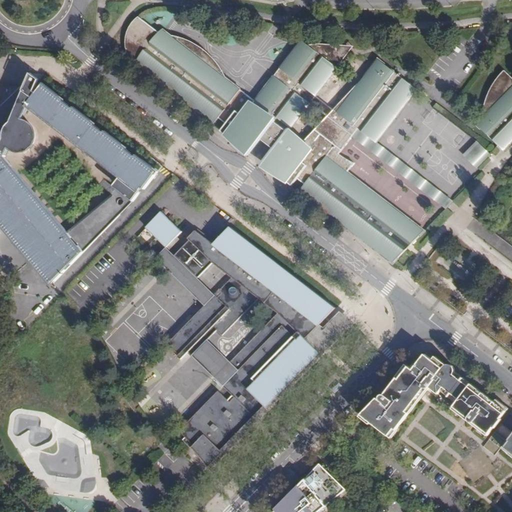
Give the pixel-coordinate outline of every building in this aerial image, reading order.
[(182,66),(181,66),(177,62),(185,52),(159,33),(141,18),(139,19),(136,23),(132,29),(130,34),(129,39),(129,48),(131,56),(130,57),(134,63),(137,66),(214,125),(218,118),(226,124),(221,130),(228,136),(239,122),(296,166),(285,180),(292,185),(297,179),(304,184),(299,191),(394,263),(407,250),(403,246),(406,242),(411,246),(425,231),(385,201),(378,210),(377,208),(376,207),(375,206),(374,205),(373,205),(372,204),(371,204),(369,203),(376,194),(348,172),(354,163),(341,156),(339,154),(353,136),(358,129),(376,143),(382,135),(383,130),(385,126),(391,119),(396,115),(398,115),(417,89),(380,60),(333,110),(316,96),(354,46),(323,44),(315,44),(308,45),(307,45),(304,47),(302,47),(299,49),(296,50),(294,52),(291,54),(255,101),(226,78),(209,65),(198,78),(194,76),(194,74),(193,72),(193,71),(192,70),(191,68),(189,67),(188,67),(187,66),(185,66),(184,66),(182,66)] [(171,35),(162,28),(159,33),(185,52),(177,62),(181,66),(182,66),(184,66),(185,66),(187,66),(188,67),(189,67),(191,68),(192,70),(193,71),(193,72),(194,74),(194,76),(198,78),(209,65),(226,78),(224,74),(222,71),(215,60),(207,52),(203,49),(197,44),(188,40),(179,36),(171,35)] [(308,45),(302,40),(291,54),(294,52),(296,50),(299,49),(302,47),(304,47),(307,45),(308,45)] [(511,89),(511,77),(504,70),(492,86),(487,95),(484,106),(482,117),(479,121),(490,132),(487,135),(499,147),(511,134),(510,133),(511,130),(511,90),(511,89)] [(0,207),(16,223),(12,227),(38,258),(36,259),(46,272),(54,281),(121,213),(110,202),(83,224),(80,220),(65,233),(3,158),(9,147),(12,149),(15,151),(18,152),(22,152),(25,151),(28,150),(32,146),(34,143),(35,140),(36,135),(35,132),(34,128),(30,123),(27,122),(24,121),(21,120),(29,104),(63,130),(65,127),(141,186),(144,188),(156,173),(135,157),(124,149),(103,132),(93,125),(72,108),(62,101),(41,84),(36,91),(33,89),(39,79),(30,73),(23,90),(25,91),(12,123),(9,125),(6,129),(5,134),(5,139),(0,151),(0,150),(0,207)] [(43,83),(41,84),(62,101),(64,99),(43,83)] [(511,142),(511,89),(511,90),(511,130),(510,133),(511,134),(499,147),(504,151),(511,142)] [(73,106),(72,108),(93,125),(95,123),(73,106)] [(490,132),(479,121),(476,124),(487,135),(490,132)] [(141,186),(65,127),(63,130),(128,180),(125,182),(116,175),(113,184),(118,188),(80,220),(83,224),(110,202),(121,213),(134,200),(125,193),(133,184),(139,188),(141,186)] [(376,143),(358,129),(353,136),(447,209),(453,202),(376,143)] [(105,130),(103,132),(124,149),(126,147),(105,130)] [(490,155),(477,142),(464,155),(477,168),(490,155)] [(136,155),(135,157),(156,173),(157,171),(136,155)] [(133,184),(125,193),(134,200),(141,190),(139,188),(133,184)] [(385,201),(376,194),(369,203),(371,204),(372,204),(373,205),(374,205),(375,206),(376,207),(377,208),(378,210),(385,201)] [(0,207),(0,216),(36,259),(38,258),(12,227),(16,223),(0,207)] [(162,209),(147,225),(167,245),(183,228),(162,209)] [(217,387),(178,427),(184,434),(196,445),(193,447),(210,468),(245,432),(242,429),(255,414),(259,417),(321,353),(307,339),(320,326),(337,308),(230,225),(213,242),(196,229),(190,236),(191,237),(176,253),(200,276),(215,260),(233,274),(221,286),(221,289),(222,292),(225,296),(227,298),(225,301),(215,292),(206,302),(169,341),(179,351),(178,353),(181,356),(188,349),(192,353),(208,336),(217,327),(222,332),(259,294),(278,308),(230,358),(215,374),(232,391),(234,392),(229,398),(227,396),(217,387)] [(176,253),(167,245),(157,255),(206,302),(215,292),(200,276),(176,253)] [(46,272),(36,259),(32,263),(43,275),(46,272)] [(325,327),(320,326),(307,339),(321,353),(353,321),(340,311),(325,327)] [(208,336),(192,353),(215,374),(230,358),(208,336)] [(496,401),(484,392),(482,394),(454,373),(456,370),(456,369),(454,367),(452,365),(449,364),(446,364),(445,364),(443,367),(433,359),(425,353),(418,363),(422,365),(418,371),(414,368),(410,366),(400,378),(398,377),(385,394),(383,394),(381,396),(381,399),(384,402),(380,408),(377,406),(372,407),(365,415),(372,422),(390,436),(395,429),(398,431),(411,413),(408,411),(425,388),(428,390),(430,387),(433,383),(436,385),(433,389),(439,393),(442,390),(444,386),(452,392),(460,398),(457,402),(453,408),(465,417),(467,414),(470,416),(467,419),(467,420),(473,425),(474,424),(476,420),(479,422),(476,426),(488,435),(507,410),(496,401)] [(445,364),(435,356),(433,359),(443,367),(445,364)] [(410,366),(407,363),(397,376),(398,377),(400,378),(410,366)] [(422,365),(418,363),(414,368),(418,371),(422,365)] [(484,392),(456,370),(454,373),(482,394),(484,392)] [(442,390),(449,396),(452,392),(444,386),(442,390)] [(428,390),(425,388),(408,411),(411,413),(428,390)] [(449,396),(457,402),(460,398),(452,392),(449,396)] [(381,399),(378,397),(360,415),(371,424),(372,422),(365,415),(372,407),(377,406),(380,408),(384,402),(381,399)] [(498,398),(496,401),(507,410),(509,407),(498,398)] [(255,414),(242,429),(245,432),(259,417),(255,414)] [(511,434),(500,425),(493,434),(505,443),(511,434)] [(398,431),(395,429),(390,436),(393,439),(399,431),(398,431)] [(184,434),(182,437),(193,448),(193,447),(196,445),(184,434)] [(505,443),(493,434),(484,446),(495,455),(505,443)] [(326,466),(276,510),(278,511),(320,511),(325,508),(337,497),(341,494),(346,489),(331,472),(327,468),(326,466)] [(82,480),(83,492),(95,491),(94,479),(82,480)]
